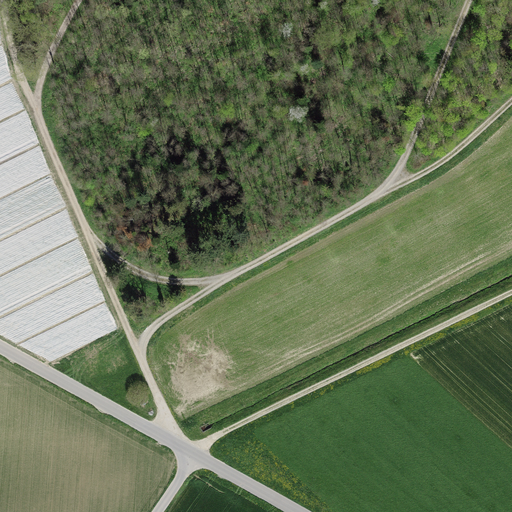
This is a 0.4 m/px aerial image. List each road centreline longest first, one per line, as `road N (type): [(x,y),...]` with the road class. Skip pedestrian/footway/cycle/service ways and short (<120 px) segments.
road 1 (track): [(511,95),(441,160),(222,282),(134,341),(171,442)]
road 2 (track): [(134,341),(17,65),(3,0)]
road 3 (track): [(194,455),(216,435),(511,291)]
road 4 (tertiary): [(0,347),(194,455)]
road 5 (track): [(468,0),(391,186)]
road 6 (track): [(222,282),(144,272),(86,230)]
road 7 (track): [(38,118),(41,78),(77,0)]
